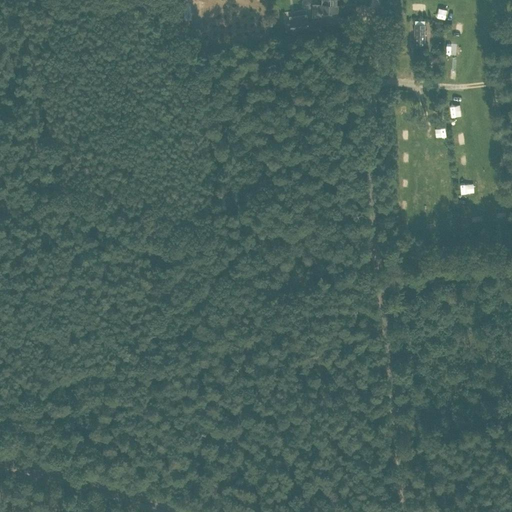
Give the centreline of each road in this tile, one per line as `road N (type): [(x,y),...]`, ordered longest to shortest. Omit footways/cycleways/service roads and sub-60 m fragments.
road 1 (track): [(30,398),(136,358),(220,280),(252,237),(353,22),(374,21)]
road 2 (unclassified): [(405,511),(371,182),(374,0)]
road 3 (tertiary): [(169,511),(0,460)]
road 4 (track): [(372,84),(511,82)]
road 5 (track): [(511,269),(381,289)]
road 6 (track): [(375,248),(252,237)]
